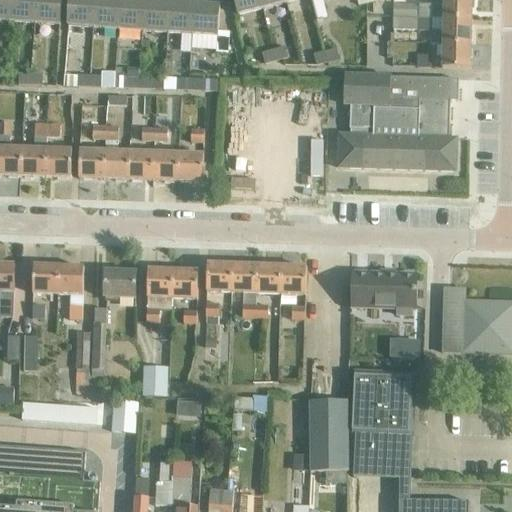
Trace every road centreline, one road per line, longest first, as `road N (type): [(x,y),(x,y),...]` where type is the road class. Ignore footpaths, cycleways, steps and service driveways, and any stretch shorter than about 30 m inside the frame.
road 1 (residential): [(443,240),(0,224)]
road 2 (residential): [(443,240),(437,446),(511,448)]
road 3 (residential): [(506,243),(511,121)]
